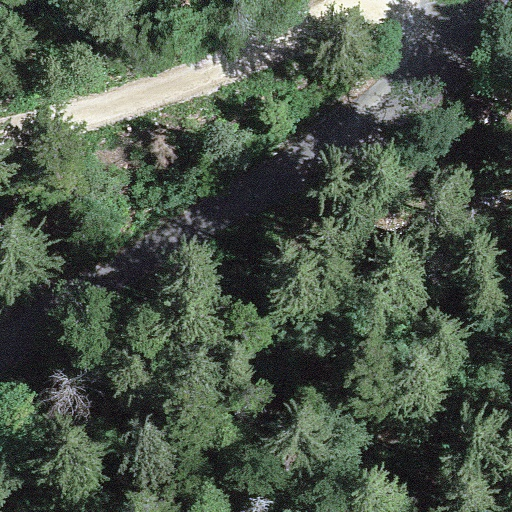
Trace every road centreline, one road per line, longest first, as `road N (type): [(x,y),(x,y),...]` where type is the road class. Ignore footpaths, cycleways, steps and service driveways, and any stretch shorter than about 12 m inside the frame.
road 1 (unclassified): [(478,0),(356,114),(0,361)]
road 2 (track): [(0,137),(141,103),(309,26),(439,37)]
